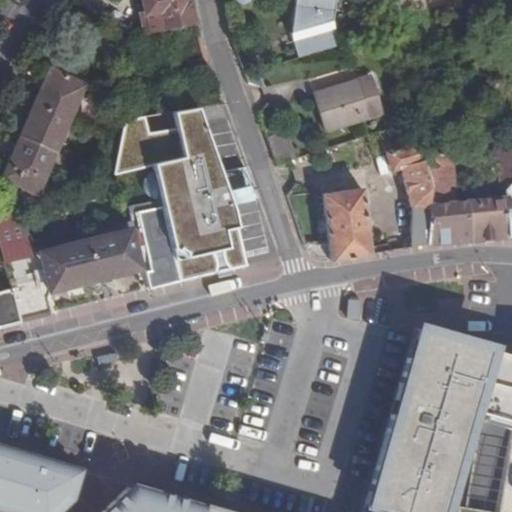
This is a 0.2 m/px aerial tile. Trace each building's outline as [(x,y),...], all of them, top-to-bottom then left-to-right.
[(143,36),(153,34),(192,26),(187,5),(185,6),(183,0),(142,0),(145,13),(139,14),(143,36)] [(331,7),(333,0),(291,0),(290,26),(298,53),(345,39),(331,7)] [(117,33),(106,27),(95,55),(113,63),(121,44),(115,40),(117,33)] [(507,63),(488,62),(488,74),(507,75),(507,63)] [(36,96),(17,138),(53,154),(83,85),(53,70),(40,98),(36,96)] [(371,85),(367,73),(350,79),(354,91),(371,85)] [(350,79),(310,93),(324,129),(380,108),(371,85),(354,91),(350,79)] [(143,119),(158,189),(191,183),(224,177),(245,173),(244,168),(223,173),(199,107),(174,112),(178,129),(159,134),(156,117),(143,119)] [(410,151),(392,127),(386,129),(392,150),(383,153),(388,174),(399,172),(409,210),(411,229),(428,229),(427,209),(428,187),(417,162),(410,151)] [(53,154),(17,138),(0,175),(0,188),(16,196),(31,203),(53,154)] [(285,139),(266,146),(275,169),(294,162),(285,139)] [(511,143),(506,143),(499,144),(500,153),(511,152),(511,143)] [(447,151),(410,151),(417,162),(428,187),(427,209),(428,229),(428,234),(427,246),(467,242),(463,205),(454,206),(447,151)] [(191,183),(158,189),(163,208),(166,225),(177,276),(178,282),(244,267),(227,192),(248,187),(245,173),(224,177),(191,183)] [(116,185),(97,189),(94,201),(119,197),(116,185)] [(359,191),(323,197),(329,263),(367,256),(359,191)] [(16,196),(7,217),(23,214),(27,214),(31,203),(16,196)] [(467,204),(463,205),(467,242),(509,238),(507,200),(493,202),(492,197),(485,198),(485,203),(467,204)] [(140,229),(150,268),(151,273),(145,275),(147,290),(178,282),(177,276),(166,225),(163,208),(137,214),(140,229)] [(47,293),(32,254),(23,214),(7,217),(0,218),(0,255),(8,287),(17,322),(47,314),(43,299),(47,293)] [(150,268),(140,229),(83,242),(93,282),(150,268)] [(420,234),(420,247),(427,246),(428,234),(420,234)] [(32,254),(47,293),(93,282),(83,242),(32,254)] [(0,325),(17,322),(8,287),(0,288),(0,325)] [(360,301),(350,300),(348,319),(358,320),(360,301)] [(439,511),(469,410),(487,350),(484,349),(483,341),(436,339),(421,333),(404,391),(368,511),(227,511),(201,504),(198,511),(439,511)] [(511,354),(487,350),(469,410),(511,418),(511,354)] [(69,498),(77,469),(49,461),(49,460),(0,446),(0,511),(3,511),(53,511),(57,499),(66,501),(69,498)] [(198,511),(201,504),(162,493),(158,492),(153,491),(125,482),(93,511),(198,511)] [(57,499),(53,511),(54,511),(66,501),(57,499)]
